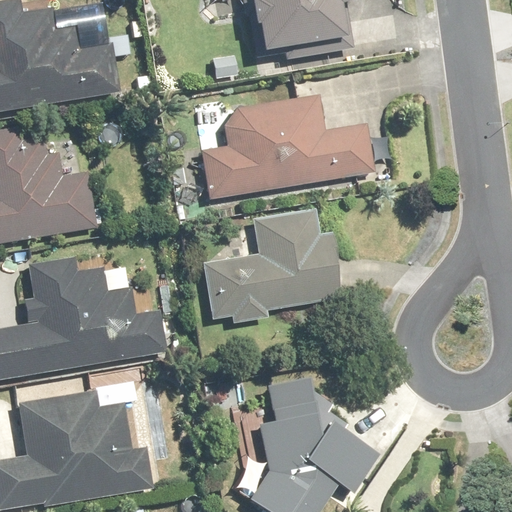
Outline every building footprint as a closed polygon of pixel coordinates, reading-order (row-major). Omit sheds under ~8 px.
[(257,0),(258,1),(253,1),(257,29),(262,29),(266,56),(354,44),(348,8),(362,6),(361,0),(257,0)] [(112,47),(81,52),(77,27),(57,30),(54,11),(22,16),(20,1),(0,4),(0,116),(120,95),(112,47)] [(322,101),(240,112),(226,128),(229,149),(203,152),(209,199),(376,176),(370,131),(327,137),(322,101)] [(88,178),(66,182),(63,159),(50,161),(47,142),(22,146),(20,132),(0,135),(0,245),(97,230),(88,178)] [(215,322),(234,319),(236,327),(268,322),(267,313),(342,301),(332,238),(320,240),(315,212),(255,222),(261,259),(206,268),(215,322)] [(0,383),(166,357),(159,314),(136,318),(132,290),(108,294),(104,268),(76,272),(75,262),(31,269),(36,300),(25,302),(29,329),(0,333),(0,383)] [(379,458),(344,436),(349,428),(331,416),(336,410),(319,399),(312,384),(269,391),(277,426),(262,430),(270,473),(250,504),(262,511),(322,511),(331,498),(346,508),(379,458)] [(0,511),(11,511),(46,506),(47,511),(155,492),(146,438),(131,440),(125,405),(99,410),(96,394),(19,407),(28,458),(0,463),(0,511)]
